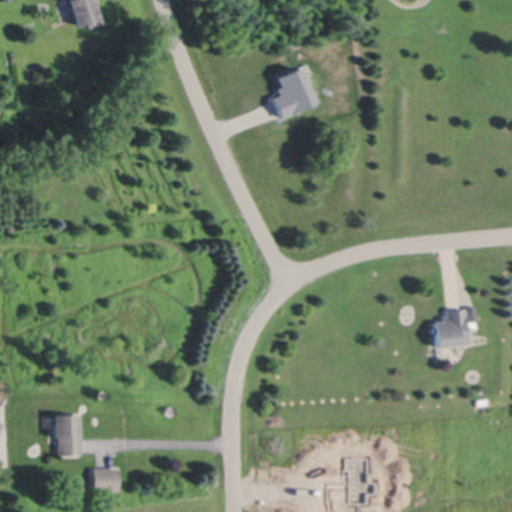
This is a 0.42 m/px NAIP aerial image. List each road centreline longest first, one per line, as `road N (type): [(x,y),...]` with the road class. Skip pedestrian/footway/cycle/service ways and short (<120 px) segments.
road 1 (residential): [(233,511),(231,404),(251,327),(287,282),(362,251),(511,235)]
road 2 (residential): [(287,282),(180,53),(164,0)]
